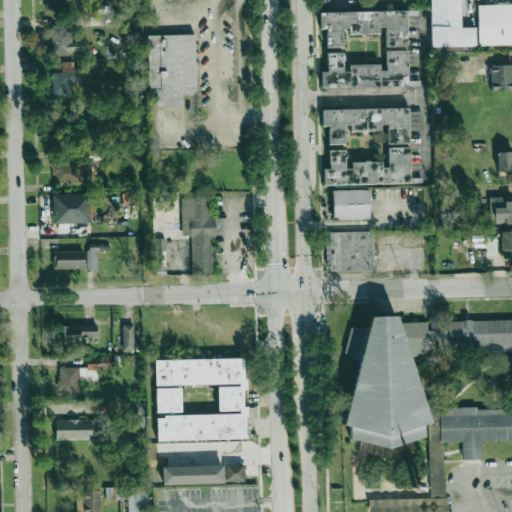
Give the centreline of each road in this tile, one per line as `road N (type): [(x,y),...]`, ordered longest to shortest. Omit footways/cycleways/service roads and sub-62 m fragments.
road 1 (primary): [(268,0),(282,511)]
road 2 (residential): [(9,0),(22,511)]
road 3 (tertiary): [(0,298),(511,285)]
road 4 (primary): [(312,511),(300,0)]
